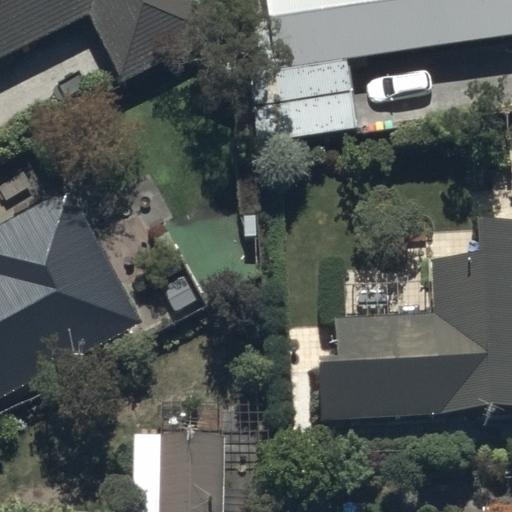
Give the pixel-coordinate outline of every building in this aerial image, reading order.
[(0,0),(0,54),(91,12),(122,78),(214,35),(197,0),(0,0)] [(511,0),(241,0),(259,136),(362,123),(353,57),(511,36),(511,0)] [(81,186),(0,225),(0,405),(152,331),(81,186)] [(433,315),(342,315),(342,351),(325,351),(325,417),(511,416),(511,215),(481,216),(481,246),(433,246),(433,315)] [(253,511),(254,489),(225,488),(227,428),(139,426),(136,511),(253,511)]
